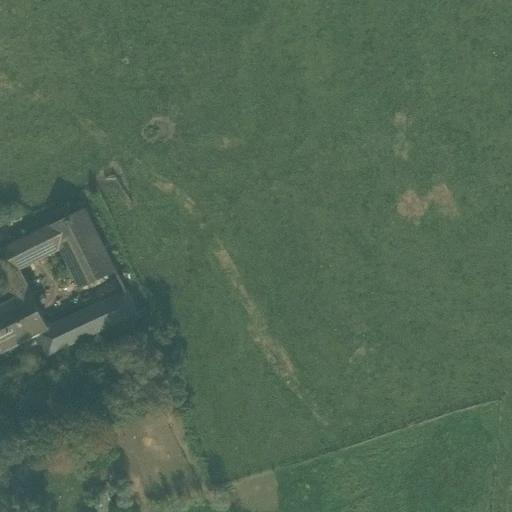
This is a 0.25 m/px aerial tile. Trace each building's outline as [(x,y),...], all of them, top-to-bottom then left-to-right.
[(38,230),(29,234),(40,256),(59,246),(80,287),(95,280),(115,269),(84,207),(38,230)] [(25,263),(40,256),(29,234),(17,241),(25,263)] [(18,266),(25,263),(17,241),(0,249),(0,268),(14,297),(3,303),(16,330),(22,327),(26,337),(37,332),(38,332),(47,327),(48,326),(18,266)] [(38,332),(48,352),(136,310),(126,290),(38,332)] [(0,304),(0,350),(26,337),(22,327),(16,330),(3,303),(0,304)] [(164,385),(150,395),(161,412),(175,402),(164,385)] [(24,462),(25,461),(39,455),(33,442),(18,449),(24,462)] [(91,499),(97,511),(117,511),(107,491),(91,499)]
